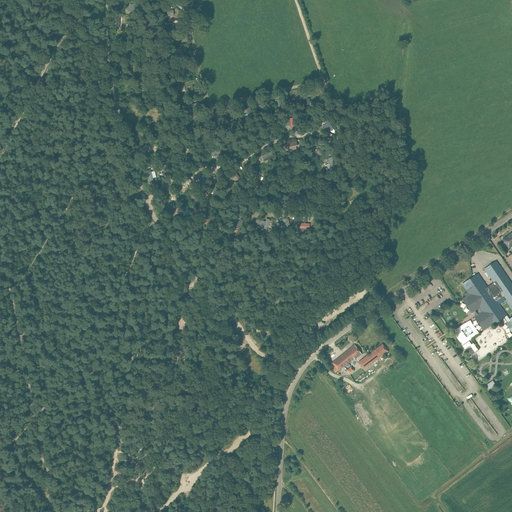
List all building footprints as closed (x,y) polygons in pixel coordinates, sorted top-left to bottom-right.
[(130,4),(127,10),(132,12),(135,13),(137,9),(134,8),(137,3),(134,1),(132,5),(131,5),(130,4)] [(168,33),(178,32),(178,29),(174,29),(173,23),(167,24),(168,33)] [(170,39),(169,39),(170,42),(167,43),(168,47),(171,47),(171,46),(179,44),(178,37),(170,39)] [(184,67),(178,68),(178,64),(175,64),(176,74),(182,73),(182,72),(185,71),(184,67)] [(182,84),(182,86),(184,86),(185,92),(188,91),(187,87),(193,86),(192,83),(194,83),(194,80),(182,84)] [(193,114),(190,116),(192,119),(194,122),(204,115),(202,113),(195,117),(193,114)] [(285,121),(285,126),(291,125),(291,127),(294,127),(293,119),(290,119),(290,121),(285,121)] [(331,131),(333,129),(332,128),(332,127),(328,122),(325,124),(326,126),(324,126),(328,132),(330,130),(331,131)] [(296,147),(297,146),(296,142),(285,144),(286,151),(296,149),(296,147)] [(183,152),(186,153),(186,155),(190,157),(192,154),(193,154),(194,152),(184,148),(184,150),(183,152)] [(319,149),(312,153),(316,159),(322,155),(319,149)] [(218,158),(217,158),(217,160),(222,159),(221,150),(215,151),(215,152),(212,153),(212,155),(218,154),(218,158)] [(268,160),(274,157),(271,152),(262,156),(264,159),(267,158),(268,160)] [(331,168),(338,166),(336,156),(329,158),(331,168)] [(240,178),(235,171),(225,178),(228,181),(234,177),(237,181),(240,178)] [(257,171),(247,172),(248,180),(251,180),(250,176),(257,175),(257,171)] [(181,185),(186,183),(188,189),(193,187),(189,178),(180,181),(181,185)] [(182,211),(184,217),(190,214),(187,208),(182,211)] [(215,218),(202,220),(203,226),(216,223),(215,218)] [(278,220),(278,224),(286,222),(287,229),(290,228),(288,218),(280,220),(280,219),(278,220)] [(241,219),(231,228),(234,231),(239,226),(242,229),(245,227),(242,224),(244,222),(241,219)] [(267,230),(270,220),(266,219),(266,221),(257,219),(256,222),(265,225),(263,229),(267,230)] [(309,229),(310,224),(300,223),(299,231),(304,231),(304,229),(309,229)] [(511,234),(511,235),(510,234),(503,239),(505,243),(506,242),(508,244),(507,245),(509,248),(511,246),(511,234)] [(494,283),(487,287),(478,273),(462,284),(469,295),(463,299),(472,313),(474,312),(476,313),(477,315),(475,317),(484,331),(491,326),(504,317),(511,328),(511,284),(496,261),(484,269),(494,283)] [(364,370),(388,352),(382,344),(358,363),(364,370)] [(361,353),(354,345),(330,365),(335,372),(355,358),(361,353)]
